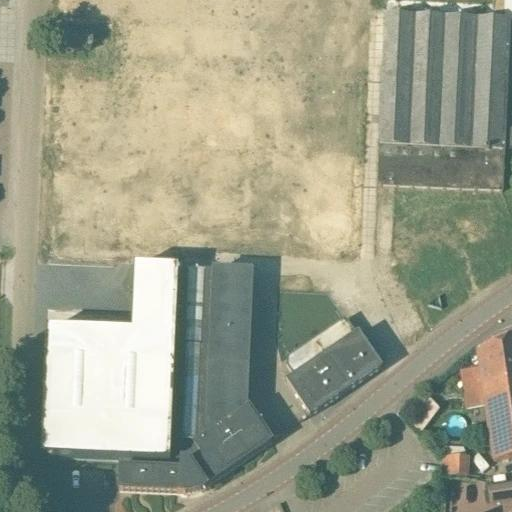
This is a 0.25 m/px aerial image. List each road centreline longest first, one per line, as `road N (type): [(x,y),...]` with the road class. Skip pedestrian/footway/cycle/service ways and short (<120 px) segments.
road 1 (residential): [(14,511),(30,0)]
road 2 (tertiary): [(219,511),(344,429),(511,294)]
